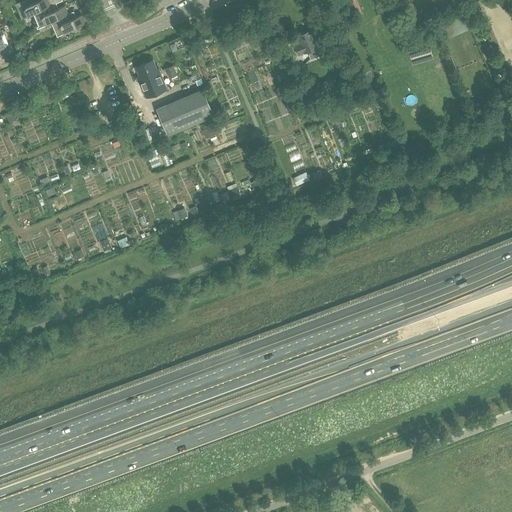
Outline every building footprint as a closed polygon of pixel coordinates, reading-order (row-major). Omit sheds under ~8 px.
[(22,18),(33,13),(51,5),(48,0),(23,0),(15,4),(22,20),(22,19),(22,18)] [(51,22),(68,13),(65,5),(58,8),(56,6),(57,5),(56,3),(63,0),(62,0),(48,0),(51,5),(33,13),(39,26),(37,27),(38,29),(40,28),(40,26),(51,22)] [(74,11),(68,13),(51,22),(57,36),(58,36),(57,35),(86,23),(94,20),(88,5),(80,9),(82,14),(75,17),(74,14),(75,14),(74,11)] [(320,47),(313,29),(296,35),(298,39),(296,40),(298,44),(295,45),(298,55),(320,47)] [(0,53),(2,58),(15,53),(11,44),(6,46),(2,37),(0,38),(0,53)] [(201,49),(209,46),(208,44),(206,40),(206,39),(198,42),(201,49)] [(139,77),(147,96),(165,89),(158,70),(157,70),(152,60),(137,67),(141,76),(139,77)] [(166,69),(170,78),(177,75),(173,66),(166,69)] [(293,69),(301,90),(308,87),(300,67),(293,69)] [(325,91),(335,87),(332,78),(321,82),(325,91)] [(203,89),(157,109),(168,135),(215,115),(203,89)] [(293,100),(288,102),(290,108),(296,106),(293,100)] [(213,126),(202,131),(206,139),(216,135),(213,126)] [(236,186),(228,190),(231,197),(240,193),(237,186),(236,186)] [(188,215),(184,207),(177,210),(180,218),(188,215)]
